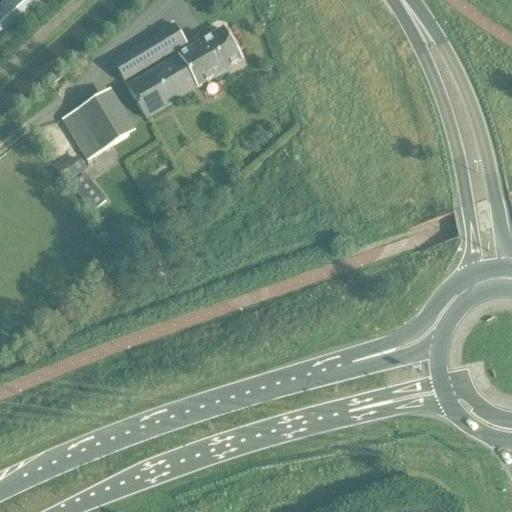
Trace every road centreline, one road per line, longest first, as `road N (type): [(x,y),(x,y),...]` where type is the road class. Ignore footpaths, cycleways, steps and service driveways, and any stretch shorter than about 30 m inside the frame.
road 1 (primary): [(365,357),(160,416),(0,492)]
road 2 (primary): [(52,511),(175,464),(372,406)]
road 3 (tertiary): [(393,0),(451,140),(472,273)]
road 4 (tertiary): [(511,261),(466,96),(409,0)]
road 5 (primary): [(472,273),(413,333),(365,357)]
